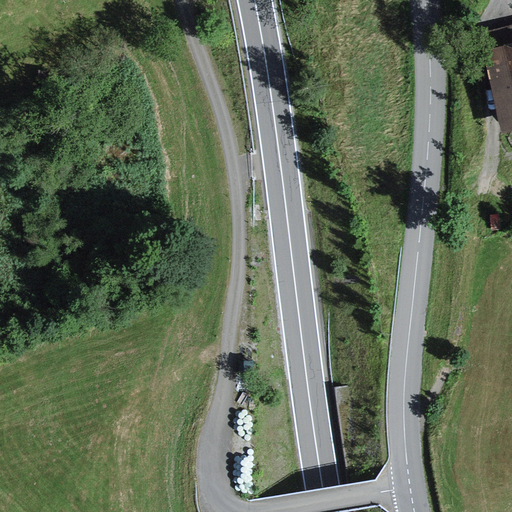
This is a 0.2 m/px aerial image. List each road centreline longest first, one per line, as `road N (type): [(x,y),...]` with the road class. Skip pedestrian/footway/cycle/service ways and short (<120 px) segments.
road 1 (unclassified): [(181,0),(225,127),(239,217),(214,435),(216,488),(229,507),(253,511),(407,483)]
road 2 (trunk): [(326,511),(253,0)]
road 3 (tertiary): [(407,483),(401,413),(428,119),(424,0)]
